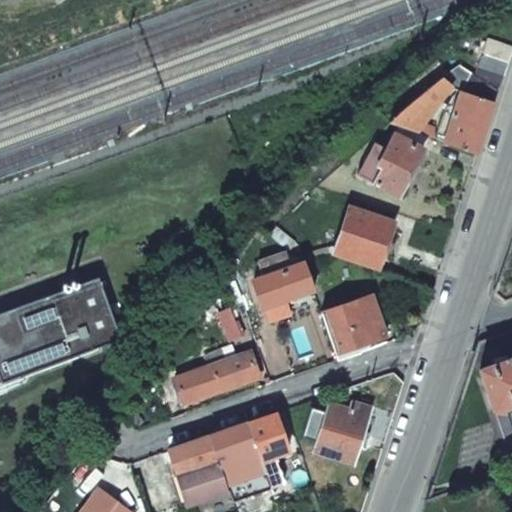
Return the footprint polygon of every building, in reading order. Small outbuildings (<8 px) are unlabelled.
[(472,83),(498,90),(511,47),(511,46),(486,39),(472,83)] [(397,127),(417,133),(453,86),(464,70),(456,65),(442,78),(401,111),(388,124),(397,127)] [(485,129),(494,102),(460,92),(444,143),(478,154),(485,129)] [(422,151),(429,138),(417,133),(397,127),(394,136),(422,151)] [(410,175),(422,151),(394,136),(386,149),(374,142),(356,176),(399,197),(410,175)] [(385,245),(393,222),(349,208),(333,254),(378,269),(385,245)] [(263,307),(313,290),(303,263),(291,266),(286,253),(257,262),(261,276),(252,279),(263,307)] [(95,281),(0,312),(0,370),(112,332),(95,281)] [(371,296),(321,313),(335,354),(337,360),(359,353),(372,348),(370,342),(385,337),(371,296)] [(182,404),(260,377),(251,351),(174,378),(182,404)] [(511,358),(506,361),(504,356),(493,360),(494,365),(479,370),(494,412),(511,405),(511,358)] [(361,436),(370,406),(353,401),(349,409),(329,403),(326,412),(311,407),(302,437),(317,442),(313,453),(353,464),(361,436)] [(276,414),(248,423),(261,461),(289,452),(276,414)] [(261,461),(248,423),(210,436),(226,485),(265,472),(261,461)] [(226,485),(210,436),(168,451),(188,505),(229,491),(226,485)] [(80,511),(125,511),(97,490),(80,511)]
